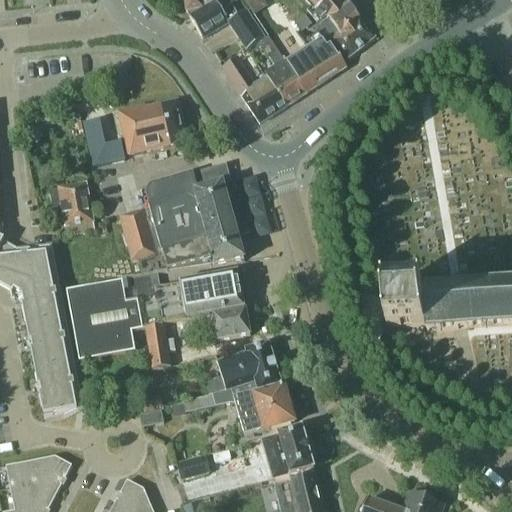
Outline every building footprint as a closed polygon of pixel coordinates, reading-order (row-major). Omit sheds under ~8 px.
[(184,0),(186,14),(189,19),(195,16),(215,3),(219,0),(184,0)] [(241,0),(252,16),(264,8),(258,0),(241,0)] [(346,33),(360,22),(348,6),(342,0),(305,0),(314,10),(309,14),(316,24),(317,23),(320,28),(328,21),(340,35),(346,33)] [(195,16),(189,19),(202,42),(229,26),(247,53),(264,42),(246,14),(244,16),(239,19),(232,8),(222,14),(215,3),(195,16)] [(375,42),(360,22),(346,33),(340,35),(328,21),(320,28),(348,63),(375,42)] [(287,68),(306,97),(345,71),(329,47),(326,49),(318,36),(304,45),(309,53),(287,68)] [(266,80),(287,109),(306,97),(280,60),(276,54),(268,59),(277,73),(266,80)] [(287,109),(266,80),(265,79),(255,86),(237,59),(222,70),(260,127),(287,109)] [(128,158),(187,144),(178,103),(145,111),(145,108),(118,115),(128,158)] [(69,109),(58,113),(61,121),(72,117),(69,109)] [(36,122),(39,129),(55,122),(52,115),(36,122)] [(99,122),(83,126),(93,170),(109,166),(105,148),(99,122)] [(30,144),(39,144),(40,129),(30,129),(30,143),(30,144)] [(243,260),(245,257),(242,247),(239,245),(237,238),(250,234),(236,184),(222,187),(221,187),(217,170),(192,177),(192,176),(150,188),(146,195),(150,211),(119,219),(132,266),(138,264),(142,278),(215,267),(244,263),(243,260)] [(71,239),(95,234),(93,225),(86,186),(49,193),(55,224),(63,223),(65,230),(69,229),(71,239)] [(261,239),(275,235),(270,218),(256,222),(261,239)] [(28,258),(13,259),(2,260),(0,260),(0,290),(10,296),(18,282),(33,279),(33,281),(50,278),(46,256),(28,258)] [(157,276),(67,293),(79,364),(135,354),(132,334),(163,328),(162,327),(245,311),(238,274),(179,284),(179,286),(159,289),(157,276)] [(10,296),(12,297),(14,293),(19,296),(20,300),(22,300),(22,301),(23,305),(21,306),(26,329),(59,322),(50,278),(33,281),(33,279),(18,282),(10,296)] [(511,281),(425,287),(425,291),(423,291),(421,292),(385,294),(387,331),(417,329),(418,333),(511,327),(511,281)] [(218,344),(250,338),(245,312),(181,324),(183,335),(216,329),(218,344)] [(31,344),(32,350),(30,351),(34,374),(68,367),(59,322),(26,329),(29,345),(31,344)] [(163,328),(146,332),(152,373),(170,370),(163,328)] [(216,364),(221,379),(204,384),(209,399),(227,395),(226,394),(244,389),(245,395),(248,394),(249,398),(258,395),(258,396),(282,389),(268,346),(245,352),(246,354),(216,364)] [(43,419),(63,415),(77,412),(68,367),(34,374),(38,389),(39,389),(41,395),(39,395),(43,419)] [(227,395),(209,399),(184,405),(185,415),(230,406),(235,406),(245,439),(294,425),(287,401),(285,402),(282,389),(258,396),(258,395),(249,398),(248,394),(245,395),(244,389),(226,394),(227,395)] [(147,395),(140,397),(143,416),(158,413),(157,409),(162,408),(160,399),(148,401),(147,395)] [(302,431),(261,443),(251,446),(255,460),(261,458),(263,467),(268,466),(308,454),(302,431)] [(268,466),(270,474),(263,475),(266,484),(313,472),(308,454),(268,466)] [(34,487),(55,499),(71,468),(55,459),(5,469),(10,492),(34,487)] [(181,483),(208,476),(204,460),(177,467),(181,483)] [(279,511),(322,511),(315,477),(274,486),(279,511)] [(193,498),(220,492),(217,479),(190,485),(193,498)] [(111,511),(151,511),(143,492),(126,483),(111,511)] [(48,511),(49,511),(55,499),(34,487),(10,492),(13,511),(48,511)] [(441,511),(443,508),(438,506),(436,503),(430,501),(427,502),(410,496),(404,511),(441,511)] [(401,511),(368,500),(363,511),(401,511)]
